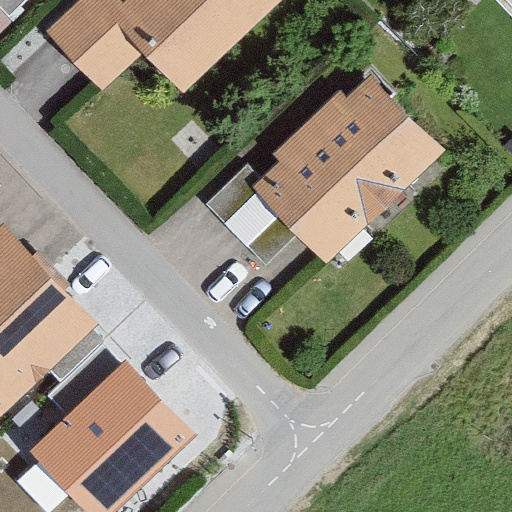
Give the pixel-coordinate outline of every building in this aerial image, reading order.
[(0,0),(0,33),(34,0),(0,0)] [(127,0),(118,10),(108,0),(84,0),(43,41),(100,99),(141,60),(181,101),(285,0),(127,0)] [(444,158),(370,81),(345,104),(338,95),(269,160),(275,166),(257,182),(246,170),(204,209),(265,274),(295,246),(321,273),(444,158)] [(92,328),(0,232),(0,415),(22,395),(38,412),(61,391),(45,373),(92,328)] [(188,448),(187,412),(157,413),(158,450),(188,448)]
